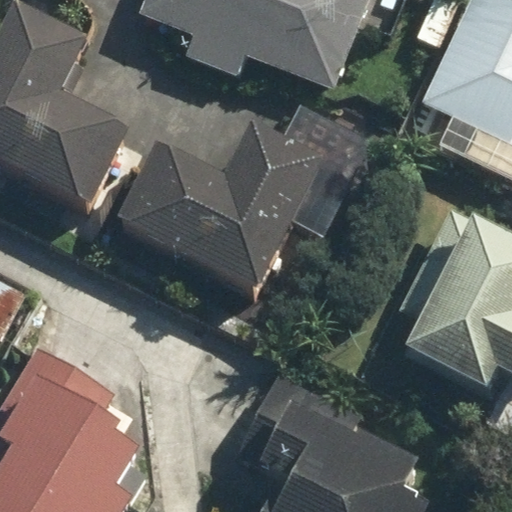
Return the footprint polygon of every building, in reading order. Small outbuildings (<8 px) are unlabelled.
[(143,0),(132,28),(183,48),(175,68),(236,92),(243,72),(321,102),(361,0),(143,0)] [(511,21),(468,0),(451,37),(411,120),(511,168),(511,21)] [(5,20),(0,29),(0,180),(89,223),(123,151),(50,117),(79,55),(5,20)] [(242,144),(214,198),(150,165),(112,241),(248,311),(279,250),(314,181),(242,144)] [(395,320),(416,332),(396,370),(511,430),(511,255),(447,221),(395,320)] [(0,326),(13,301),(0,294),(0,326)] [(0,411),(0,511),(115,511),(111,509),(137,466),(91,437),(111,405),(34,357),(0,411)] [(411,511),(398,505),(422,459),(276,384),(231,471),(273,493),(263,511),(411,511)]
